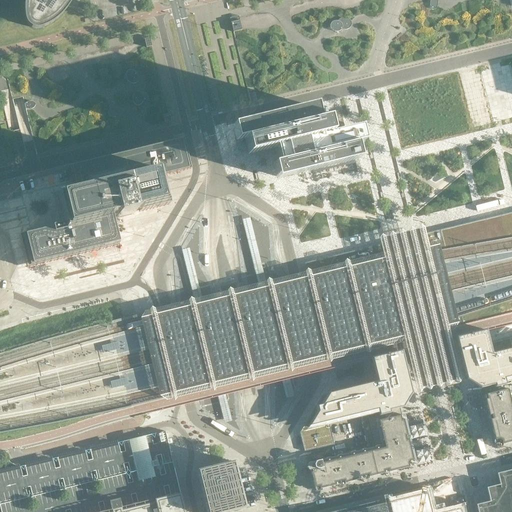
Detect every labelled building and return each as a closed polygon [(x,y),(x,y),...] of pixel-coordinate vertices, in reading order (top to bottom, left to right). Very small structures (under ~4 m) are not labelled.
[(23,9),(23,10),(23,11),(23,12),(23,13),(23,14),(23,15),(23,16),(23,17),(24,18),(24,19),(24,20),(25,20),(25,21),(25,22),(26,22),(26,23),(26,24),(27,24),(27,25),(28,25),(28,26),(29,26),(30,27),(31,28),(32,28),(33,28),(34,29),(35,29),(36,29),(37,29),(38,29),(39,29),(40,29),(40,28),(41,28),(42,28),(43,28),(44,27),(45,27),(46,27),(47,26),(48,26),(48,25),(49,25),(50,24),(51,24),(52,23),(53,23),(53,22),(54,21),(55,21),(56,20),(57,19),(58,18),(59,17),(60,16),(61,15),(62,14),(62,13),(63,12),(64,11),(65,11),(65,10),(66,9),(67,8),(67,7),(68,6),(69,5),(69,3),(70,2),(71,1),(71,0),(23,0),(24,0),(24,1),(23,2),(23,3),(23,4),(23,5),(23,7),(23,8),(23,9)] [(327,24),(328,27),(330,29),(333,30),(336,30),(340,29),(342,29),(345,30),(349,28),(350,24),(350,19),(348,17),(344,16),(341,16),(337,17),(336,19),(331,19),(328,21),(327,24)] [(239,17),(231,19),(233,28),(241,27),(239,17)] [(350,129),(349,130),(347,130),(345,131),(344,131),(342,132),(340,132),(338,132),(337,133),(335,133),(333,134),(331,134),(329,134),(326,119),(324,120),(322,120),(321,121),(319,121),(317,121),(317,122),(313,106),(312,107),(309,107),(308,107),(308,108),(306,108),(305,108),(302,109),(301,109),(299,110),(298,110),(295,111),(294,111),(292,112),(291,112),(288,112),(287,113),(285,113),(284,113),(284,114),(281,114),(280,114),(278,115),(277,115),(274,116),(273,116),(271,117),(270,117),(267,118),(267,117),(266,118),(264,118),(263,119),(260,119),(259,119),(259,120),(257,120),(256,120),(253,121),(252,121),(250,122),(249,122),(246,123),(245,123),(243,124),(243,123),(242,124),(231,126),(235,142),(244,139),(247,154),(249,154),(251,153),(251,154),(253,153),(252,153),(254,153),(256,152),(258,152),(260,152),(259,151),(261,151),(263,151),(265,150),(267,150),(266,150),(268,149),(270,149),(272,148),(273,148),(277,163),(272,165),(276,180),(358,160),(354,144),(363,142),(359,127),(350,129)] [(183,139),(105,158),(70,167),(76,190),(54,196),(62,225),(51,228),(51,229),(39,232),(38,230),(18,235),(26,269),(118,246),(111,217),(114,216),(115,218),(132,214),(132,212),(137,210),(138,214),(167,207),(160,176),(191,168),(183,139)] [(511,212),(426,232),(448,322),(475,336),(511,326),(511,212)] [(249,218),(241,220),(257,285),(265,284),(249,218)] [(378,239),(381,253),(348,261),(344,259),(342,263),(309,271),(305,269),(303,272),(270,280),(267,278),(264,282),(231,290),(227,288),(225,291),(192,299),(188,297),(186,301),(153,309),(150,307),(147,310),(143,311),(139,318),(157,397),(165,401),(169,400),(172,401),(175,398),(208,390),(212,392),(214,389),(247,380),(250,382),(253,379),(286,371),(290,373),(292,369),(325,361),(328,363),(330,360),(363,351),(367,353),(369,350),(403,341),(407,357),(416,391),(419,392),(420,389),(425,388),(428,390),(430,387),(435,386),(438,388),(440,385),(444,384),(448,385),(450,382),(454,381),(457,383),(459,380),(448,331),(453,330),(457,323),(438,245),(430,241),(426,242),(424,231),(423,228),(419,226),(417,229),(412,230),(409,228),(407,231),(403,232),(399,231),(397,234),(393,235),(390,233),(388,236),(383,237),(380,235),(378,239)] [(189,248),(181,250),(194,301),(201,299),(189,248)] [(131,300),(120,302),(123,316),(134,313),(131,300)] [(158,404),(136,315),(118,320),(109,322),(111,331),(113,341),(99,345),(102,354),(116,350),(118,361),(120,368),(122,377),(108,380),(110,389),(124,386),(127,397),(129,407),(131,407),(132,409),(134,417),(134,418),(146,415),(160,411),(159,410),(158,404)] [(478,332),(473,334),(452,339),(449,340),(458,378),(462,383),(465,385),(469,387),(472,388),(475,389),(489,445),(489,448),(511,442),(511,337),(499,340),(499,341),(498,342),(501,352),(490,355),(488,348),(483,350),(478,332)] [(401,355),(397,352),(371,359),(373,365),(375,376),(369,377),(371,383),(322,395),(315,406),(317,412),(311,413),(299,433),(304,452),(333,444),(328,422),(359,414),(368,448),(308,463),(306,464),(306,465),(306,466),(306,469),(307,470),(308,471),(310,471),(314,490),(412,466),(414,463),(402,415),(401,415),(399,408),(402,405),(404,403),(407,399),(408,395),(410,390),(402,358),(401,355)] [(289,379),(281,381),(285,398),(293,396),(289,379)] [(217,397),(223,423),(231,421),(225,395),(217,397)] [(165,433),(165,431),(105,446),(14,468),(0,471),(0,511),(102,511),(111,510),(109,502),(118,500),(120,508),(180,493),(170,452),(171,452),(169,443),(170,443),(169,439),(168,439),(167,433),(165,433)] [(237,511),(241,511),(230,464),(192,473),(201,511),(237,511)] [(485,488),(489,502),(475,505),(476,511),(511,511),(511,469),(496,474),(499,485),(485,488)] [(184,511),(180,493),(120,508),(118,500),(109,502),(111,510),(102,511),(184,511)] [(430,511),(426,494),(388,503),(389,511),(460,511),(459,509),(446,511),(430,511)] [(332,511),(389,511),(388,503),(387,499),(386,499),(332,511)]
